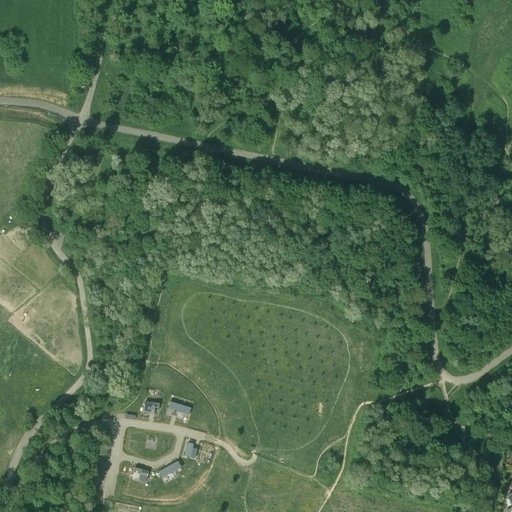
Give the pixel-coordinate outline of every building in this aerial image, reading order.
[(170,400),(167,408),(189,415),(191,407),(170,400)] [(144,401),(143,412),(154,413),(155,407),(159,408),(159,403),(144,401)] [(142,435),(140,449),(159,452),(161,438),(142,435)] [(188,442),(184,456),(195,458),(197,448),(193,447),(194,443),(188,442)] [(178,461),(158,471),(162,478),(181,467),(178,461)] [(134,466),(132,472),(140,474),(138,481),(145,483),(148,471),(134,466)]
